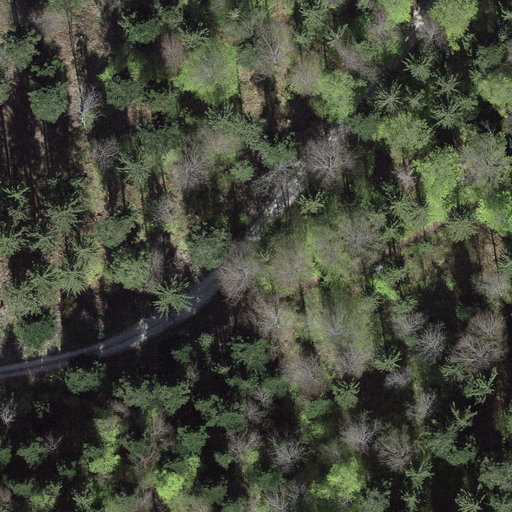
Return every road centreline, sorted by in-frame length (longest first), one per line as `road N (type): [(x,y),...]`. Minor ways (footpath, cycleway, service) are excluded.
road 1 (track): [(114,350),(211,281),(443,0)]
road 2 (track): [(114,350),(185,335),(311,288),(511,180)]
